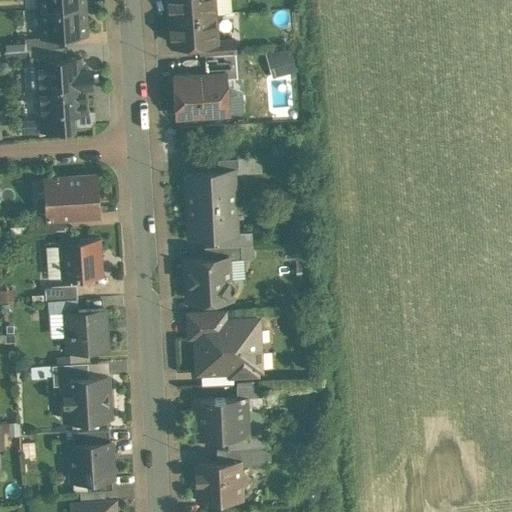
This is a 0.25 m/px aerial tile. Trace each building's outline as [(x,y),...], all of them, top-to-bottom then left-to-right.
[(169,0),(170,15),(170,16),(214,12),(213,0),(169,0)] [(83,4),(42,7),(44,35),(58,34),(87,32),(86,15),(84,15),(83,4)] [(214,12),(170,16),(171,31),(169,33),(170,39),(174,43),(199,41),(216,40),(214,12)] [(44,35),(25,36),(26,48),(29,48),(59,46),(59,45),(58,34),(44,35)] [(235,38),(216,40),(199,41),(200,53),(205,53),(236,51),(235,38)] [(59,46),(29,48),(30,61),(37,61),(37,59),(66,57),(65,45),(59,45),(59,46)] [(236,51),(205,53),(206,73),(226,72),(226,77),(237,76),(236,51)] [(66,57),(37,59),(37,61),(39,87),(85,84),(91,84),(90,68),(81,69),(80,56),(66,57)] [(206,73),(174,75),(177,115),(229,112),(226,77),(226,72),(206,73)] [(85,84),(39,87),(42,127),(73,125),(72,110),(87,109),(85,84)] [(233,169),(192,171),(187,175),(189,202),(234,200),(233,169)] [(97,174),(51,177),(52,192),(50,192),(46,196),(47,212),(47,217),(65,216),(99,214),(97,174)] [(234,200),(189,202),(190,234),(217,232),(236,232),(236,231),(234,200)] [(47,212),(28,213),(29,230),(65,228),(65,216),(47,217),(47,212)] [(236,232),(217,232),(217,245),(241,243),(252,243),(252,230),(236,231),(236,232)] [(101,238),(60,240),(62,277),(103,274),(101,238)] [(217,245),(205,245),(205,257),(229,256),(229,258),(241,257),(241,243),(217,245)] [(205,257),(187,258),(189,298),(231,296),(231,294),(236,289),(235,282),(230,277),(229,258),(229,256),(205,257)] [(77,283),(45,285),(46,299),(48,299),(78,297),(77,283)] [(78,297),(48,299),(49,311),(68,310),(78,309),(78,297)] [(78,309),(68,310),(70,334),(68,334),(69,349),(108,346),(107,334),(106,334),(105,322),(106,322),(105,307),(78,309)] [(222,308),(190,310),(192,333),(198,333),(224,332),(223,321),(222,308)] [(257,319),(223,321),(224,332),(198,333),(199,370),(229,368),(233,372),(255,371),(259,366),(257,319)] [(88,361),(52,363),(54,384),(63,383),(62,377),(89,376),(88,361)] [(89,376),(62,377),(63,383),(65,418),(111,415),(108,375),(89,376)] [(261,383),(237,384),(238,396),(246,395),(262,395),(261,383)] [(238,396),(194,398),(196,438),(229,436),(248,435),(246,395),(238,396)] [(109,428),(72,430),(73,442),(110,439),(109,428)] [(248,435),(229,436),(229,448),(252,447),(252,448),(265,447),(264,434),(248,435)] [(73,442),(69,442),(72,478),(88,477),(112,475),(114,475),(112,439),(110,439),(73,442)] [(229,448),(217,449),(217,461),(239,460),(239,463),(253,462),(252,448),(252,447),(229,448)] [(217,461),(197,462),(198,471),(196,471),(197,481),(198,481),(199,498),(241,496),(240,486),(248,477),(240,470),(239,463),(239,460),(217,461)] [(112,475),(88,477),(89,489),(105,488),(113,487),(112,475)] [(89,489),(80,490),(81,501),(106,500),(105,488),(89,489)] [(81,501),(74,502),(74,511),(114,511),(114,499),(106,500),(81,501)]
